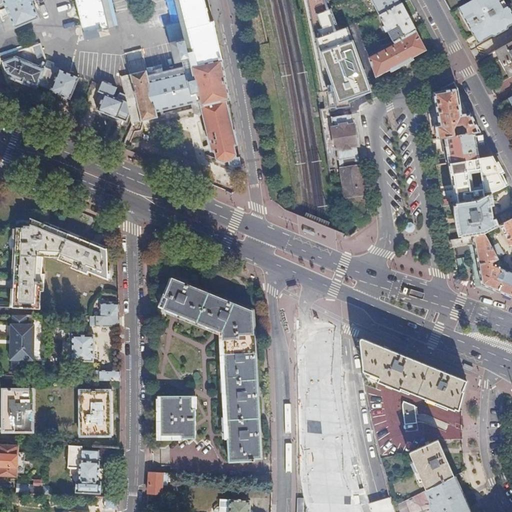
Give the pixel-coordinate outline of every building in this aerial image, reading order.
[(3,0),(15,28),(16,28),(39,18),(31,0),(3,0)] [(102,32),(102,30),(109,29),(101,0),(75,0),(80,19),(86,41),(100,38),(99,33),(102,32)] [(111,0),(101,0),(109,29),(117,26),(111,0)] [(146,71),(131,75),(133,86),(142,121),(157,118),(158,119),(169,116),(195,110),(194,104),(200,103),(201,108),(203,115),(208,137),(207,138),(211,152),(214,151),(217,160),(223,163),(228,162),(229,165),(236,168),(241,166),(239,158),(237,159),(234,146),(238,146),(234,131),(233,131),(227,108),(226,102),(230,100),(228,88),(219,47),(214,23),(210,23),(204,0),(174,0),(176,6),(192,71),(148,81),(146,71)] [(398,0),(371,0),(380,16),(401,4),(398,0)] [(483,39),(479,41),(479,42),(511,23),(511,14),(508,7),(503,9),(498,0),(472,0),(460,7),(461,8),(466,5),(468,10),(463,13),(475,34),(479,32),(483,39)] [(386,33),(388,32),(394,42),(415,31),(401,4),(380,16),(382,19),(381,20),(382,22),(383,22),(385,26),(383,27),(386,33)] [(394,42),(395,45),(368,59),(375,78),(390,70),(391,72),(414,61),(412,58),(426,51),(415,31),(394,42)] [(511,77),(511,75),(511,41),(496,51),(511,77)] [(41,44),(24,50),(21,51),(23,57),(36,53),(41,65),(47,63),(41,44)] [(5,63),(9,75),(37,86),(38,85),(44,71),(16,60),(5,63)] [(45,68),(44,71),(38,85),(50,90),(50,91),(70,100),(79,79),(59,70),(58,73),(45,68)] [(130,74),(120,77),(123,88),(132,86),(130,74)] [(125,121),(126,122),(130,115),(124,91),(121,91),(118,99),(113,97),(117,88),(102,82),(98,92),(104,94),(97,111),(117,119),(117,118),(118,119),(116,123),(117,124),(118,125),(120,126),(121,126),(122,126),(125,121)] [(439,124),(435,125),(437,138),(448,137),(481,132),(455,82),(441,89),(442,91),(434,92),(439,124)] [(123,88),(124,91),(130,115),(131,124),(135,123),(142,121),(133,86),(132,86),(123,88)] [(511,96),(500,103),(506,115),(511,110),(511,96)] [(351,115),(331,118),(338,160),(358,157),(356,147),(357,146),(354,125),(353,125),(351,115)] [(481,132),(448,137),(452,162),(476,159),(473,137),(480,135),(482,133),(481,132)] [(488,146),(478,148),(480,158),(493,156),(488,146)] [(508,184),(493,156),(480,158),(476,159),(452,162),(451,163),(457,204),(479,200),(492,193),(508,184)] [(339,169),(340,169),(340,170),(360,166),(358,157),(338,160),(339,169)] [(360,166),(340,170),(345,198),(365,195),(360,166)] [(479,200),(457,204),(462,237),(484,233),(495,227),(491,197),(492,197),(492,193),(479,200)] [(511,246),(511,245),(511,218),(500,225),(510,244),(511,246)] [(13,308),(38,310),(38,316),(71,317),(78,298),(93,304),(98,293),(109,297),(115,283),(108,280),(107,249),(33,220),(31,226),(30,226),(30,227),(28,227),(25,227),(25,229),(17,229),(15,267),(13,308)] [(468,245),(474,244),(482,285),(511,296),(511,272),(510,271),(509,272),(505,270),(504,269),(492,264),(493,262),(498,259),(497,257),(491,246),(484,233),(462,237),(448,239),(450,248),(457,247),(458,247),(459,254),(469,252),(468,245)] [(498,243),(491,246),(497,257),(503,254),(498,243)] [(468,245),(469,252),(475,282),(482,285),(474,244),(468,245)] [(254,327),(253,309),(173,277),(172,280),(170,279),(158,307),(165,310),(166,310),(222,332),(223,356),(224,363),(228,439),(229,461),(249,459),(249,461),(254,461),(254,458),(262,458),(261,445),(256,361),(254,327)] [(494,290),(482,285),(480,289),(493,293),(494,290)] [(118,304),(100,304),(100,317),(119,317),(118,304)] [(26,316),(13,316),(13,325),(11,325),(10,361),(12,361),(12,369),(26,369),(26,361),(34,361),(34,325),(26,325),(26,316)] [(90,317),(90,326),(119,327),(119,317),(100,317),(90,317)] [(72,335),(72,362),(94,362),(94,335),(84,335),(84,327),(69,326),(69,335),(72,335)] [(363,377),(364,385),(375,389),(377,383),(399,391),(400,389),(454,410),(455,408),(458,409),(465,380),(398,353),(362,338),(360,339),(359,339),(361,363),(363,377)] [(120,371),(99,371),(98,380),(120,381),(120,371)] [(33,390),(3,390),(3,432),(32,432),(33,390)] [(111,391),(80,391),(80,436),(110,436),(111,391)] [(194,395),(156,396),(157,439),(160,439),(159,413),(159,399),(194,398),(194,395)] [(159,399),(159,413),(160,439),(195,438),(194,398),(159,399)] [(405,425),(416,423),(415,406),(404,402),(403,404),(403,405),(402,405),(402,406),(402,407),(405,425)] [(409,453),(426,490),(454,476),(437,440),(409,453)] [(0,476),(16,477),(16,473),(24,474),(25,453),(17,453),(17,447),(0,445),(0,476)] [(70,468),(79,469),(79,472),(78,481),(76,481),(75,493),(100,494),(101,482),(98,482),(99,462),(98,462),(99,451),(82,450),(82,446),(69,446),(67,468),(70,468)] [(167,474),(149,472),(148,494),(158,494),(159,494),(159,491),(161,491),(162,476),(167,477),(167,474)] [(469,511),(454,476),(426,490),(430,500),(429,503),(429,506),(431,509),(432,510),(433,511),(469,511)] [(33,486),(17,485),(17,493),(43,495),(43,486),(33,486)] [(49,487),(43,486),(43,495),(51,495),(52,490),(49,487)] [(105,498),(104,509),(117,509),(117,498),(105,498)] [(249,511),(250,501),(230,499),(229,511),(249,511)]
